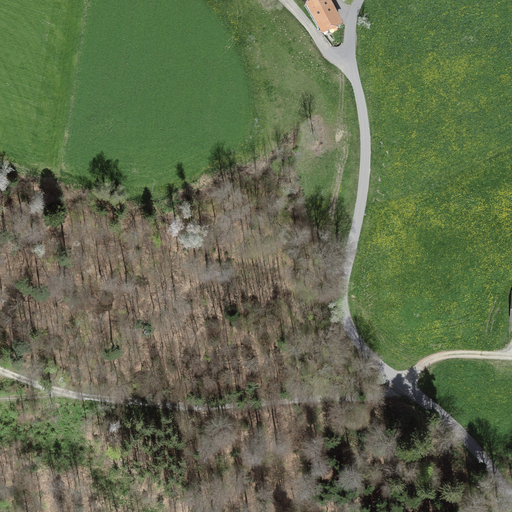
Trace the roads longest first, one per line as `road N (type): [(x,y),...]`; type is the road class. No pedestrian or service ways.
road 1 (unclassified): [(511,498),(455,427),(365,352),(344,316),(365,169),(349,62)]
road 2 (track): [(0,369),(69,392),(178,404),(376,397),(403,384)]
road 3 (track): [(511,356),(438,356),(403,384)]
